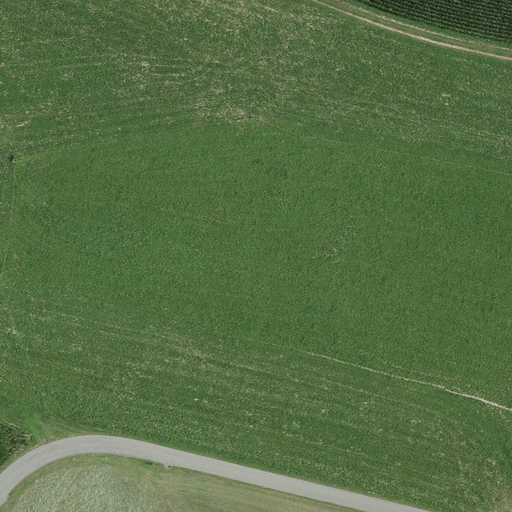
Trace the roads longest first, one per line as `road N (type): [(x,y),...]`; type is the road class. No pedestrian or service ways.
road 1 (track): [(0,499),(57,455),(104,449),(375,511)]
road 2 (track): [(302,0),(511,63)]
